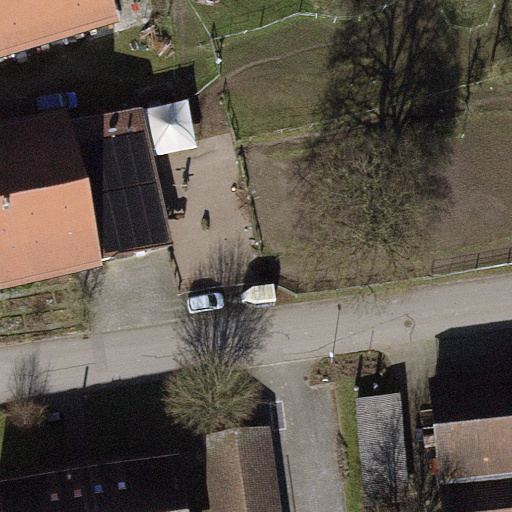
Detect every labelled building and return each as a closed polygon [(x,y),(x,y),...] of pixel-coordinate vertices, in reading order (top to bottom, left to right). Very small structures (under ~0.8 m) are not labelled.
[(0,0),(0,56),(116,23),(108,0),(0,0)] [(0,149),(0,286),(161,249),(131,120),(0,149)] [(511,511),(511,388),(434,397),(446,511),(511,511)] [(358,398),(368,511),(411,511),(400,394),(358,398)] [(255,435),(219,440),(222,464),(258,459),(255,435)] [(211,465),(217,511),(277,511),(270,457),(258,459),(222,464),(211,465)] [(182,511),(176,470),(0,494),(0,511),(182,511)]
